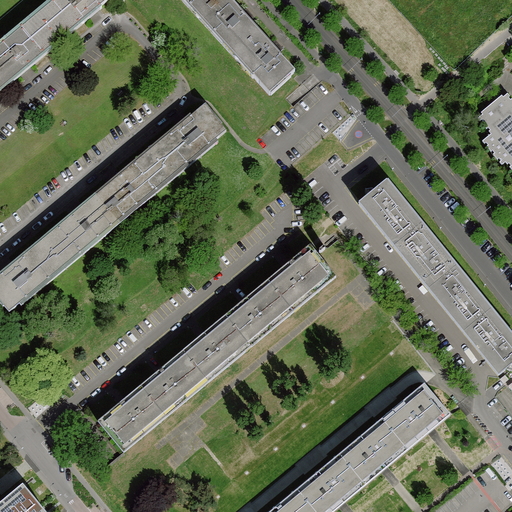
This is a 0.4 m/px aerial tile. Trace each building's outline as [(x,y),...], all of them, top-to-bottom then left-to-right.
[(58,0),(0,47),(0,93),(114,0),(58,0)] [(230,0),(184,0),(272,96),(297,73),(230,0)] [(511,96),(508,92),(479,117),(493,133),(483,141),(503,165),(508,161),(511,166),(511,96)] [(224,133),(203,107),(0,274),(0,295),(11,309),(224,133)] [(511,333),(388,180),(360,203),(500,377),(511,367),(511,333)] [(314,242),(96,419),(122,452),(341,275),(314,242)] [(330,511),(452,409),(425,378),(267,511),(330,511)] [(0,511),(43,511),(22,486),(0,504),(0,511)]
